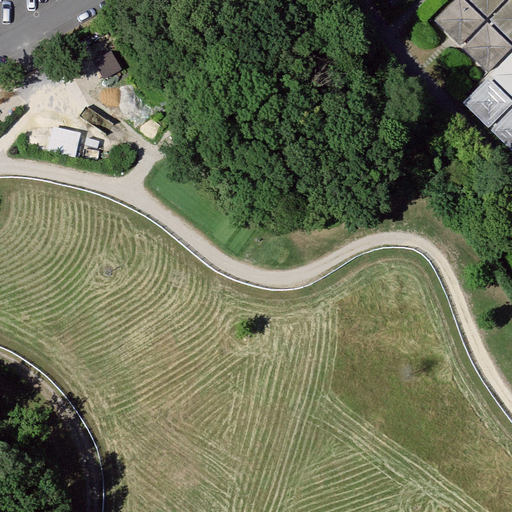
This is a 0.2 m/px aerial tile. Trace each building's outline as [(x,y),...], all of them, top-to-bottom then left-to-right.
[(511,2),(511,0),(468,0),(492,23),(511,2)] [(489,26),(465,1),(440,26),(464,51),(489,26)] [(511,9),(495,27),(511,43),(511,9)] [(511,59),(511,48),(493,29),(468,54),(493,78),(511,59)] [(511,66),(496,82),(511,98),(511,66)] [(511,115),(511,103),(493,85),(469,110),(493,134),(511,115)] [(511,120),(496,137),(511,152),(511,120)] [(55,127),(51,150),(98,159),(103,137),(55,127)]
